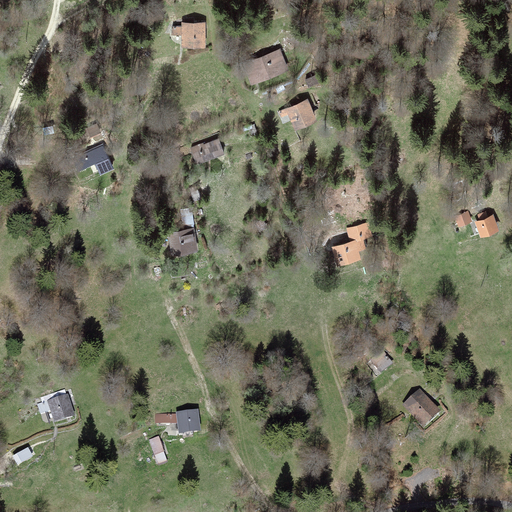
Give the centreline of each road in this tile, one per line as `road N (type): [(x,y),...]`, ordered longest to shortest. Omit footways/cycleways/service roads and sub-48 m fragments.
road 1 (track): [(168,286),(213,410),(272,511)]
road 2 (track): [(56,10),(0,142)]
